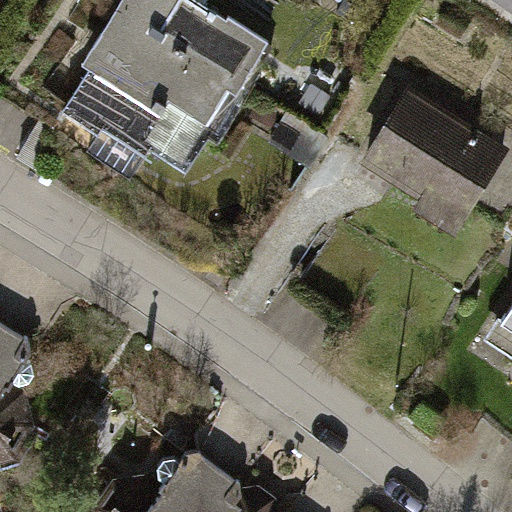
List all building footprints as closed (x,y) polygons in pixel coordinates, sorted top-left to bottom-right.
[(190,0),(123,0),(82,64),(91,70),(64,111),(100,134),(88,151),(130,178),(150,148),(187,173),(209,139),(217,144),(252,92),(242,86),(270,43),(230,17),(226,23),(190,0)] [(511,0),(489,0),(511,14),(511,0)] [(511,156),(429,106),(389,173),(482,229),(511,179),(511,156)] [(511,291),(498,314),(511,323),(511,291)] [(0,333),(0,437),(47,364),(0,333)] [(235,511),(192,483),(173,511),(235,511)]
